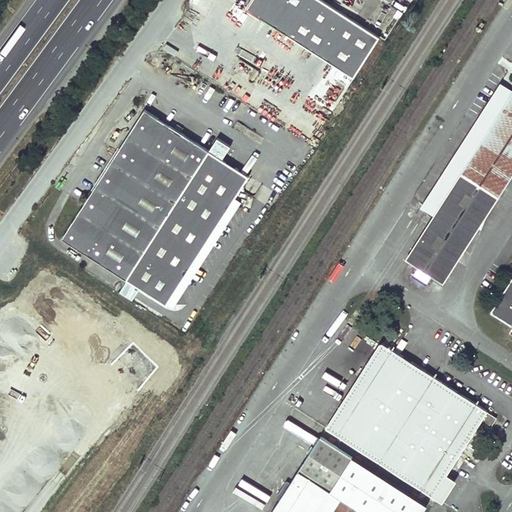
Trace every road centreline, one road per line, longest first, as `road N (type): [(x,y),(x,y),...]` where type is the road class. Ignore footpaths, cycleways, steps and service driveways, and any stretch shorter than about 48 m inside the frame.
road 1 (residential): [(511,17),(194,511)]
road 2 (unclassified): [(0,234),(172,0)]
road 3 (motorway): [(0,129),(94,0)]
